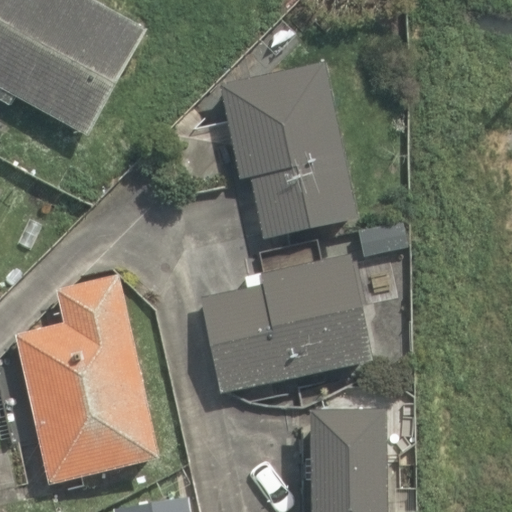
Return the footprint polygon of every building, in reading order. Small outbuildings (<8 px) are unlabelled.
[(87,0),(0,0),(0,94),(82,135),(137,25),(87,0)] [(344,219),(312,59),(237,74),(239,81),(213,86),(232,182),(247,179),(259,236),(344,219)] [(211,155),(207,134),(168,141),(177,197),(226,189),(220,154),(211,155)] [(366,368),(348,269),(345,256),(262,271),(265,285),(198,297),(216,396),(366,368)] [(116,279),(42,292),(47,321),(14,327),(42,479),(149,459),(116,279)] [(373,511),(380,404),(312,400),(305,511),(373,511)] [(180,511),(178,491),(108,500),(109,511),(180,511)]
